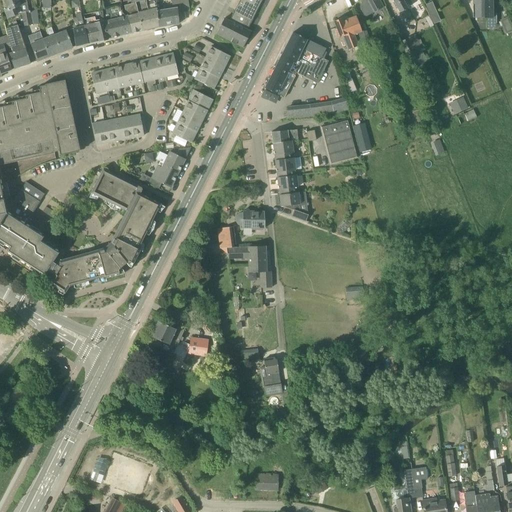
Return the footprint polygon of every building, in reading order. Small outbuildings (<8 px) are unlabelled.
[(21,12),(29,11),(27,3),(26,0),(4,0),(9,9),(4,11),(8,18),(17,15),(17,14),(21,12)] [(42,0),(43,9),(51,8),(51,0),(42,0)] [(81,27),(74,28),(73,29),(75,46),(76,46),(76,47),(88,44),(84,26),(81,13),(78,0),(76,0),(78,9),(76,9),(76,14),(76,15),(77,21),(80,21),(81,27)] [(158,11),(155,0),(122,0),(123,2),(131,1),(131,5),(125,6),(127,16),(131,34),(159,27),(160,27),(157,11),(158,11)] [(187,0),(171,0),(172,5),(176,8),(158,11),(157,11),(160,27),(179,24),(177,8),(189,6),(187,0)] [(247,30),(262,0),(239,0),(235,10),(233,14),(229,21),(224,19),(222,22),(222,23),(219,28),(219,29),(216,35),(243,48),(251,32),(247,30)] [(360,0),(362,2),(359,7),(365,18),(372,14),(370,9),(380,4),(377,0),(360,0)] [(404,2),(402,0),(392,0),(408,27),(415,23),(404,2)] [(475,18),(492,18),(492,0),(472,0),(473,5),(475,5),(475,18)] [(104,21),(108,39),(131,34),(127,16),(123,12),(121,4),(101,9),(102,18),(103,22),(104,21)] [(29,11),(21,12),(24,26),(33,25),(30,11),(29,11)] [(84,26),(88,44),(99,41),(99,42),(108,39),(104,21),(103,22),(86,25),(83,13),(81,13),(84,26)] [(440,21),(437,13),(430,15),(434,24),(440,21)] [(363,31),(362,32),(356,16),(343,21),(342,18),(334,22),(336,29),(335,30),(338,38),(343,36),(349,50),(354,48),(361,67),(374,62),(366,42),(367,42),(363,31)] [(511,24),(510,19),(502,22),(507,35),(511,32),(511,24)] [(8,49),(9,54),(14,69),(31,64),(18,25),(6,29),(8,35),(0,37),(0,46),(3,45),(5,50),(8,49)] [(75,46),(73,29),(74,28),(74,26),(68,28),(68,30),(55,36),(61,52),(72,48),(72,47),(75,46)] [(61,52),(55,36),(54,36),(51,28),(47,29),(50,37),(43,40),(49,57),(61,52)] [(49,57),(43,40),(40,32),(34,34),(35,36),(29,39),(31,44),(37,61),(49,57)] [(321,77),(326,66),(328,61),(324,59),(327,53),(324,52),(326,49),(293,33),(286,46),(280,57),(272,74),(265,88),(277,95),(277,94),(284,98),(291,84),(296,73),(317,84),(318,82),(321,77)] [(415,35),(401,41),(415,75),(427,70),(424,62),(426,61),(415,35)] [(196,44),(193,50),(199,53),(202,47),(196,44)] [(12,70),(6,53),(5,50),(3,45),(0,46),(0,70),(1,74),(12,70)] [(205,58),(224,67),(230,56),(211,47),(205,58)] [(185,53),(182,59),(188,62),(192,56),(185,53)] [(161,56),(167,77),(178,74),(173,54),(161,56)] [(155,80),(167,77),(161,56),(150,59),(155,80)] [(219,78),(224,67),(205,58),(200,69),(219,78)] [(143,83),(155,80),(150,59),(138,62),(143,83)] [(131,86),(143,83),(138,62),(126,65),(131,86)] [(119,89),(131,86),(126,65),(114,68),(119,89)] [(108,91),(119,89),(114,68),(102,71),(108,91)] [(214,89),(219,78),(200,69),(195,80),(214,89)] [(96,94),(108,91),(102,71),(91,74),(96,94)] [(349,71),(342,75),(349,93),(357,90),(349,71)] [(0,246),(44,275),(47,270),(55,275),(50,283),(65,293),(69,286),(103,277),(105,279),(120,274),(118,270),(120,268),(123,271),(129,266),(127,263),(129,261),(133,263),(140,250),(138,249),(160,204),(140,194),(141,192),(101,172),(91,193),(127,211),(111,244),(104,249),(61,260),(65,254),(65,253),(65,252),(65,251),(64,250),(63,249),(62,249),(61,249),(60,249),(60,250),(58,252),(40,241),(43,237),(29,227),(33,221),(29,219),(39,204),(39,203),(44,194),(26,182),(21,190),(20,190),(20,191),(14,201),(9,198),(4,199),(0,182),(0,162),(0,163),(1,165),(54,153),(54,152),(59,151),(60,156),(80,151),(70,103),(65,104),(64,100),(69,99),(65,80),(45,85),(45,86),(39,87),(40,90),(31,91),(32,94),(27,95),(27,96),(17,97),(18,100),(3,104),(4,107),(0,107),(0,246)] [(175,80),(168,82),(169,88),(176,86),(175,80)] [(188,101),(207,111),(213,100),(194,90),(188,101)] [(462,97),(448,103),(452,112),(454,114),(468,108),(466,102),(463,97),(462,97)] [(349,109),(348,107),(346,99),(325,105),(286,108),(287,118),(327,115),(349,109)] [(202,122),(207,111),(188,101),(183,112),(202,122)] [(196,132),(202,122),(183,112),(177,123),(196,132)] [(144,136),(140,115),(128,117),(132,138),(144,136)] [(120,140),(132,138),(128,117),(116,120),(120,140)] [(319,126),(325,150),(330,166),(359,159),(355,144),(348,119),(319,126)] [(108,143),(120,140),(116,120),(104,122),(108,143)] [(96,145),(108,143),(104,122),(92,124),(96,145)] [(191,143),(196,132),(177,123),(172,134),(191,143)] [(271,132),(273,143),(292,141),(298,140),(297,130),(271,132)] [(306,132),(308,142),(316,140),(314,130),(306,132)] [(367,130),(355,133),(360,153),(372,150),(367,130)] [(432,142),(437,154),(445,151),(440,139),(432,142)] [(275,155),(275,161),(294,158),(293,153),(292,141),(273,143),(274,155),(275,155)] [(163,164),(179,172),(191,148),(179,149),(176,155),(170,152),(168,156),(159,152),(155,160),(164,164),(163,164)] [(295,170),(302,169),(300,158),(294,159),(294,158),(275,161),(276,172),(277,172),(277,178),(296,175),(295,170)] [(171,188),(179,172),(163,164),(162,168),(158,166),(151,178),(171,188)] [(298,187),(297,184),(296,175),(277,178),(279,190),(280,195),(298,193),(297,187),(298,187)] [(298,193),(280,195),(279,195),(281,207),(288,206),(288,208),(293,210),(291,216),(306,221),(308,215),(307,215),(300,212),(299,204),(306,203),(305,192),(298,193)] [(249,212),(246,212),(242,212),(242,213),(241,213),(240,213),(238,214),(237,215),(236,216),(236,217),(235,218),(235,220),(235,221),(236,222),(236,223),(237,225),(238,226),(239,226),(241,227),(242,227),(242,229),(243,229),(252,229),(252,230),(258,230),(258,228),(262,228),(264,228),(263,212),(249,212)] [(220,248),(228,248),(228,247),(236,247),(233,226),(217,229),(220,248)] [(239,245),(239,247),(236,247),(228,247),(228,248),(228,260),(248,259),(248,273),(259,272),(260,288),(271,288),(271,272),(266,272),(265,246),(251,247),(248,247),(245,247),(245,244),(239,245)] [(347,300),(364,298),(363,286),(346,288),(347,300)] [(175,329),(158,321),(151,337),(156,339),(152,345),(158,348),(161,341),(169,345),(169,344),(176,348),(184,331),(183,330),(177,327),(176,328),(175,329)] [(209,340),(191,338),(189,354),(206,357),(209,340)] [(364,345),(350,347),(353,362),(367,360),(364,345)] [(241,351),(241,363),(258,363),(258,350),(241,351)] [(282,392),(280,382),(277,358),(263,360),(265,375),(262,375),(265,397),(282,394),(283,401),(290,400),(289,391),(282,392)] [(474,442),(472,430),(465,431),(467,443),(474,442)] [(452,449),(445,450),(447,462),(455,461),(452,449)] [(99,456),(91,478),(102,482),(110,460),(99,456)] [(446,463),(448,476),(456,475),(454,462),(446,463)] [(507,485),(504,465),(496,466),(499,486),(507,485)] [(422,488),(421,480),(426,479),(425,468),(411,469),(414,489),(422,488)] [(406,490),(414,489),(411,469),(403,470),(406,490)] [(276,489),(277,476),(255,476),(255,488),(276,489)] [(324,483),(314,488),(318,494),(328,489),(327,488),(324,483)] [(457,487),(450,488),(452,502),(459,501),(457,487)] [(466,507),(465,507),(465,511),(477,511),(476,506),(475,498),(474,491),(463,493),(466,507)] [(499,511),(497,494),(475,498),(476,506),(477,511),(499,511)] [(185,511),(179,497),(172,500),(177,511),(185,511)] [(409,511),(411,511),(409,499),(409,498),(396,500),(397,507),(393,507),(393,511),(409,511)] [(445,511),(444,500),(436,502),(436,499),(422,501),(423,511),(445,511)]
